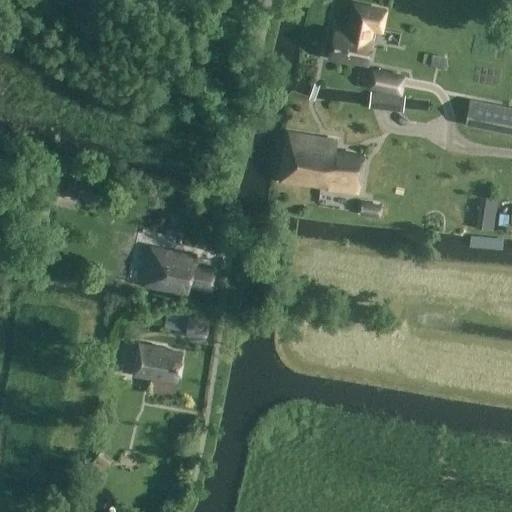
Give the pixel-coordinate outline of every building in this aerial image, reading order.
[(371,29),(381,31),(385,10),(353,3),(347,35),(334,32),(330,55),(367,62),(371,39),(369,39),(371,29)] [(440,68),(442,57),(422,54),(420,64),(440,68)] [(368,86),(400,93),(404,76),(371,69),(368,86)] [(369,92),(368,100),(403,104),(404,97),(369,92)] [(511,106),(469,98),(463,125),(511,134),(511,106)] [(368,100),(367,108),(367,109),(402,113),(403,104),(368,100)] [(288,132),(279,181),(357,191),(363,155),(334,152),(336,140),(288,132)] [(66,194),(97,201),(101,182),(70,174),(66,194)] [(30,200),(26,217),(45,221),(49,204),(30,200)] [(360,212),(378,216),(380,206),(361,202),(360,212)] [(473,207),(473,227),(506,228),(506,207),(473,207)] [(214,270),(193,265),(195,256),(149,246),(140,284),(188,293),(189,288),(210,292),(214,270)] [(137,312),(157,317),(161,302),(142,297),(141,298),(138,309),(137,312)] [(175,329),(186,331),(188,315),(177,313),(177,317),(178,317),(175,329)] [(208,318),(188,315),(186,331),(205,334),(208,318)] [(151,375),(177,380),(182,352),(164,349),(165,347),(139,342),(133,374),(151,377),(151,375)]
